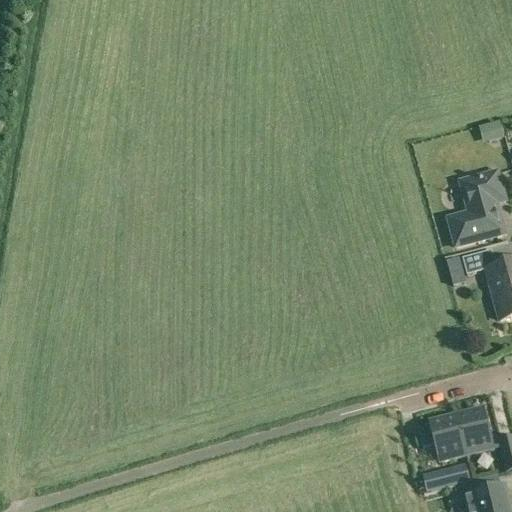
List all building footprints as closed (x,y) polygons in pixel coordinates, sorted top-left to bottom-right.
[(504,139),(500,124),(482,129),(486,143),(504,139)] [(497,203),(506,201),(499,174),(462,184),(470,215),(450,221),(457,249),(506,236),(497,203)] [(487,271),(501,322),(511,319),(511,263),(497,267),(493,252),(464,260),(468,277),(487,271)] [(483,411),(457,418),(467,458),(493,452),(483,411)] [(431,428),(419,431),(424,449),(435,447),(440,465),(467,458),(457,418),(430,424),(431,428)] [(511,440),(498,443),(506,474),(511,472),(511,440)] [(466,469),(424,480),(427,494),(469,484),(466,469)] [(478,483),(463,487),(466,500),(481,497),(478,483)] [(468,511),(510,511),(505,491),(466,500),(468,511)]
